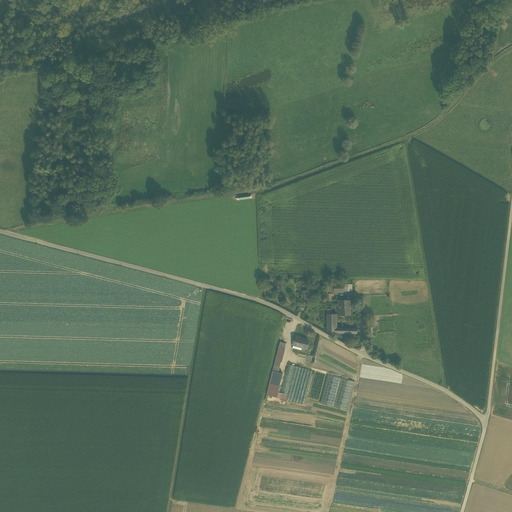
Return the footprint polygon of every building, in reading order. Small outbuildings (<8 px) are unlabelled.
[(343,291),(343,284),(334,284),(334,293),(343,293),(343,291)] [(306,294),(307,299),(310,298),(309,298),(313,297),(312,292),(315,291),(314,288),(303,291),(304,295),(306,294)] [(338,317),(341,317),(341,316),(350,316),(350,300),(338,300),(338,316),(338,317)] [(337,314),(332,314),(327,314),(327,333),(337,333),(337,328),(337,314)] [(302,348),(306,349),(308,340),(298,337),(298,336),(295,336),(293,345),(302,347),(301,348),(302,348)] [(279,367),(280,367),(284,349),(278,348),(274,365),(279,367)] [(286,400),(303,405),(312,371),(288,364),(280,393),(287,395),(286,400)] [(274,365),(272,371),(266,395),(279,398),(286,400),(287,395),(280,393),(278,392),(283,374),(278,373),(279,367),(274,365)] [(320,404),(346,411),(354,382),(327,375),(320,404)]
